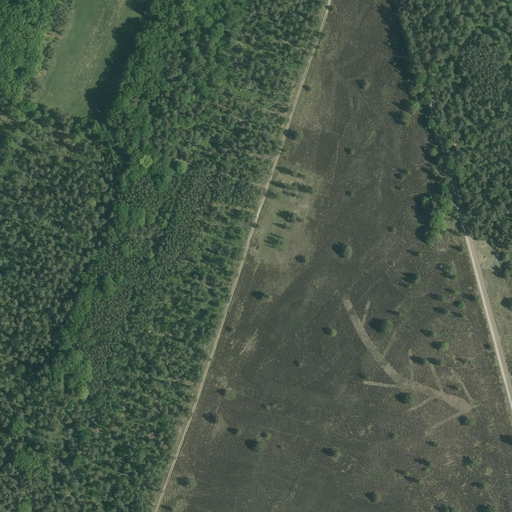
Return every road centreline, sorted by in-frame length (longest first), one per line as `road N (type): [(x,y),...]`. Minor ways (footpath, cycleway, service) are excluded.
road 1 (track): [(329,0),(155,511)]
road 2 (track): [(511,391),(405,0)]
